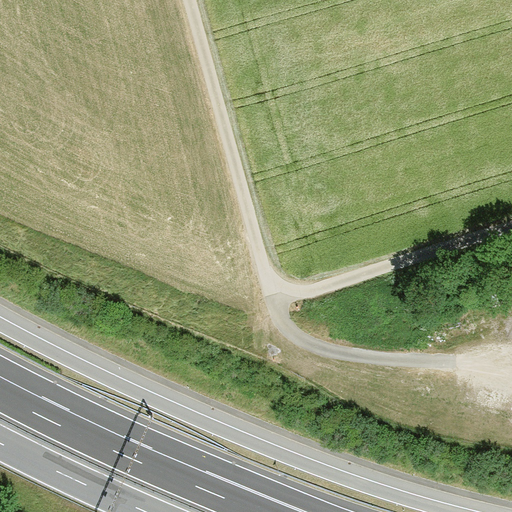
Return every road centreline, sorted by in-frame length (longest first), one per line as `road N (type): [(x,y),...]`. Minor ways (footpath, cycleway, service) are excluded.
road 1 (unclassified): [(189,0),(263,267),(282,288),(311,290),(511,231)]
road 2 (secondary): [(456,511),(221,428),(0,322)]
road 3 (motorway): [(173,475),(0,393)]
road 4 (motorway): [(0,443),(143,511)]
road 5 (motorway): [(308,511),(173,475)]
